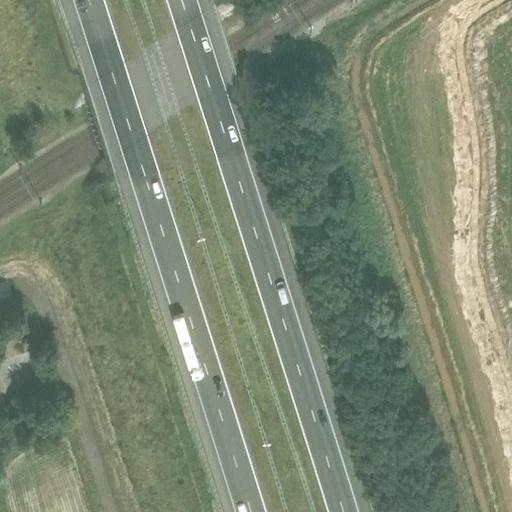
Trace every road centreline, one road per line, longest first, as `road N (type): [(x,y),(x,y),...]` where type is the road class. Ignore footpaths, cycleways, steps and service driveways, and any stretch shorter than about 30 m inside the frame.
road 1 (motorway): [(342,511),(181,0)]
road 2 (motorway): [(88,0),(249,511)]
